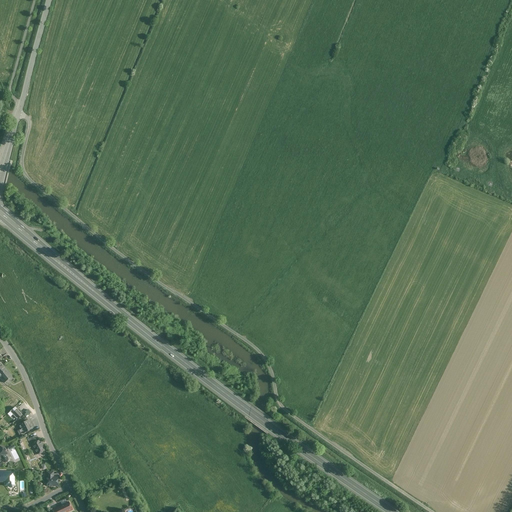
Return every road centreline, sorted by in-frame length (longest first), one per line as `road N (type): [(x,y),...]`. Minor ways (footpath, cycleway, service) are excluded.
road 1 (unclassified): [(432,511),(288,413),(257,349),(34,182),(22,164),(30,123),(17,111)]
road 2 (primary): [(392,511),(207,379),(0,210)]
road 3 (tertiary): [(70,484),(0,334)]
